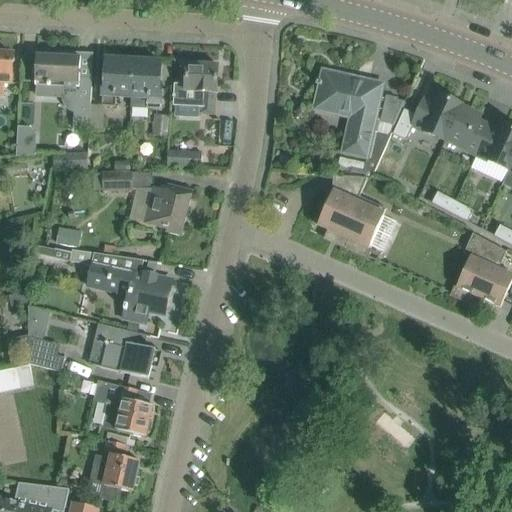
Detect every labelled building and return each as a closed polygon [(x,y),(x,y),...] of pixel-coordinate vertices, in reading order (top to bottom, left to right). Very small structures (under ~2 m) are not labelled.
[(11,83),(12,74),(13,54),(0,53),(0,96),(3,97),(3,82),(11,83)] [(89,132),(91,99),(92,79),(80,79),(81,58),(37,56),(35,85),(62,88),(62,98),(63,104),(65,108),(70,112),(74,113),(73,130),(89,132)] [(130,98),(132,61),(107,60),(105,83),(103,83),(102,106),(114,107),(115,97),(130,98)] [(160,109),(161,106),(162,86),(160,86),(161,63),(132,61),(130,98),(131,98),(131,108),(160,109)] [(199,114),(200,114),(215,115),(218,66),(187,64),(186,86),(175,86),(174,104),(200,105),(199,114)] [(391,138),(373,132),(383,85),(323,71),(320,82),(316,81),(316,85),(320,86),(314,110),(332,114),(333,109),(352,113),(343,153),(338,170),(345,172),(345,176),(371,178),(391,138)] [(404,111),(393,135),(407,141),(413,127),(445,142),(461,106),(440,96),(437,103),(425,97),(417,116),(404,111)] [(479,122),(481,117),(461,108),(462,106),(461,106),(445,142),(477,156),(490,127),(479,122)] [(152,136),(164,137),(167,118),(154,116),(152,136)] [(511,163),(511,129),(504,126),(501,132),(490,127),(477,156),(509,171),(511,163)] [(19,128),(17,157),(36,156),(38,136),(31,129),(19,128)] [(202,154),(182,153),(168,152),(167,166),(201,168),(202,154)] [(86,154),(54,155),(54,171),(87,170),(86,154)] [(125,171),(126,162),(115,162),(114,171),(125,171)] [(104,174),(104,191),(129,191),(129,174),(104,174)] [(370,181),(371,178),(345,176),(345,177),(333,176),(332,191),(330,190),(319,214),(323,216),(318,226),(349,240),(346,246),(344,245),(344,247),(366,256),(387,210),(359,198),(367,179),(370,181)] [(152,187),(143,223),(167,228),(169,233),(170,233),(178,236),(180,233),(182,234),(193,192),(173,187),(167,185),(165,190),(152,187)] [(455,202),(438,193),(432,204),(450,213),(455,202)] [(468,223),(473,212),(455,202),(450,213),(468,223)] [(511,232),(500,226),(494,237),(511,246),(511,232)] [(57,228),(55,244),(78,248),(81,232),(57,228)] [(472,253),(453,296),(471,304),(475,296),(500,308),(511,281),(511,275),(494,268),(495,264),(497,264),(502,251),(506,253),(506,252),(473,235),(466,251),(472,253)] [(53,260),(55,252),(43,249),(41,257),(53,260)] [(172,281),(140,274),(143,262),(72,252),(70,263),(93,269),(88,289),(128,298),(123,319),(146,324),(148,313),(164,316),(172,281)] [(24,295),(7,299),(10,310),(26,306),(24,295)] [(89,365),(149,380),(152,366),(158,368),(161,353),(156,352),(156,350),(144,348),(147,337),(150,338),(150,337),(99,324),(89,365)] [(29,350),(25,364),(61,373),(64,359),(29,350)] [(139,391),(121,387),(97,381),(93,401),(107,405),(102,428),(145,438),(152,407),(136,403),(139,391)] [(72,435),(70,444),(79,446),(81,438),(72,435)] [(104,486),(102,498),(117,502),(120,490),(133,492),(140,461),(123,457),(126,446),(109,442),(107,449),(104,448),(103,454),(111,456),(110,461),(97,458),(91,483),(104,486)] [(0,511),(53,511),(54,511),(58,511),(63,511),(68,490),(19,484),(15,502),(0,498),(0,511)] [(98,511),(99,509),(73,503),(71,511),(98,511)]
